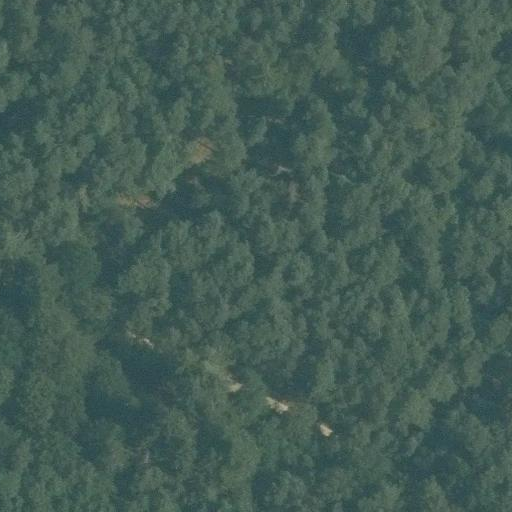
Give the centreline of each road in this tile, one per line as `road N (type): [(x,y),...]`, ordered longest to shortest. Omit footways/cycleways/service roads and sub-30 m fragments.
road 1 (track): [(463,511),(133,332)]
road 2 (track): [(5,511),(133,332)]
road 3 (track): [(133,332),(0,260)]
